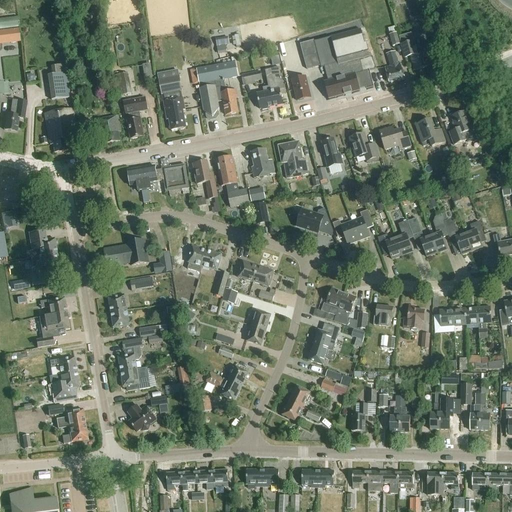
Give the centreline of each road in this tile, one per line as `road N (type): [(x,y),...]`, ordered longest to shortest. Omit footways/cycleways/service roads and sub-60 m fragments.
road 1 (unclassified): [(63,170),(273,132),(405,99),(511,59)]
road 2 (residential): [(252,449),(511,456)]
road 3 (residential): [(307,256),(193,219),(157,216),(74,229)]
road 4 (residential): [(114,458),(74,229)]
road 5 (residential): [(511,277),(391,283),(307,256)]
road 6 (residential): [(252,449),(296,321),(307,256)]
road 7 (residential): [(114,458),(252,449)]
